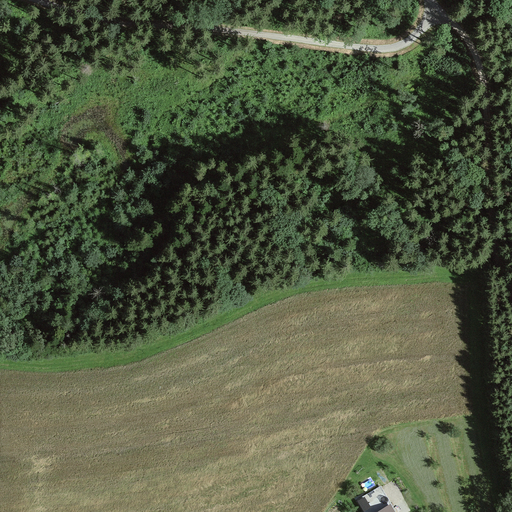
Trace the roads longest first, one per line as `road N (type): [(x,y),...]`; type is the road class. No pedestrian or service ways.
road 1 (track): [(511,406),(507,320),(490,259),(487,105),(471,44),(430,0)]
road 2 (track): [(34,0),(96,20),(390,49),(438,9)]
